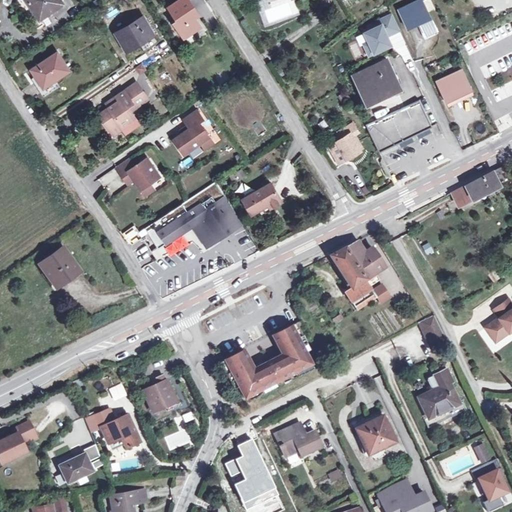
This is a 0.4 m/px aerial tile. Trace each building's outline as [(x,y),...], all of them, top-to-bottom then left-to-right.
[(26,0),(39,18),(62,3),(60,0),(26,0)] [(191,12),(195,9),(188,0),(178,0),(168,7),(177,21),(173,23),(184,38),(201,27),(195,18),(191,12)] [(422,0),(417,0),(406,5),(407,8),(422,1),(422,0)] [(430,0),(426,0),(423,2),(428,13),(435,9),(430,0)] [(407,8),(406,5),(398,9),(407,28),(420,22),(427,35),(437,30),(428,13),(423,2),(422,1),(407,8)] [(191,12),(195,18),(199,15),(195,9),(191,12)] [(381,25),(365,33),(369,42),(364,44),(369,55),(391,44),(384,31),(390,28),(392,33),(399,30),(392,14),(379,20),(381,25)] [(158,43),(143,18),(116,33),(126,50),(139,42),(144,52),(158,43)] [(31,70),(43,87),(69,69),(58,53),(31,70)] [(377,95),(378,98),(395,89),(387,72),(392,69),(387,59),(353,75),(365,100),(377,95)] [(142,63),(135,68),(139,72),(141,70),(142,71),(146,70),(142,63)] [(387,72),(395,89),(400,87),(392,69),(387,72)] [(470,90),(461,71),(438,82),(447,101),(470,90)] [(136,83),(116,96),(119,101),(109,107),(99,114),(111,131),(120,125),(121,126),(126,122),(132,113),(130,111),(147,99),(136,83)] [(377,95),(365,100),(366,103),(378,98),(377,95)] [(119,101),(116,96),(106,103),(109,107),(119,101)] [(419,99),(365,124),(378,150),(431,126),(419,99)] [(199,143),(208,137),(199,123),(203,120),(196,111),(183,119),(189,128),(173,139),(183,154),(199,143)] [(353,123),(347,127),(352,136),(358,132),(353,123)] [(120,125),(111,131),(113,134),(122,128),(121,126),(120,125)] [(352,136),(347,127),(338,132),(342,137),(329,145),(336,157),(343,153),(346,158),(360,149),(352,136)] [(213,143),(208,137),(199,143),(204,149),(213,143)] [(132,177),(140,190),(148,184),(158,177),(146,158),(133,166),(128,158),(115,167),(125,182),(132,177)] [(503,165),(493,170),(498,181),(508,176),(503,165)] [(238,179),(244,175),(242,170),(235,174),(238,179)] [(498,181),(493,170),(452,192),(458,205),(473,197),(472,194),(481,189),(482,193),(500,184),(498,181)] [(241,220),(229,202),(225,195),(216,181),(145,228),(159,248),(177,236),(176,234),(192,223),(205,243),(207,241),(209,245),(231,230),(229,228),(241,220)] [(260,189),(242,199),(251,214),(269,204),(271,207),(282,200),(272,182),(260,189)] [(148,184),(140,190),(144,196),(153,190),(148,184)] [(134,228),(126,234),(129,238),(137,233),(134,228)] [(357,240),(345,247),(365,278),(384,266),(371,247),(364,252),(357,240)] [(38,264),(54,287),(69,276),(70,278),(79,272),(62,247),(38,264)] [(329,255),(351,288),(365,279),(365,278),(345,247),(329,255)] [(386,268),(384,266),(365,278),(365,279),(370,287),(380,280),(377,275),(386,268)] [(372,290),(370,287),(365,279),(351,288),(345,291),(356,309),(376,297),(375,296),(372,290)] [(454,289),(458,296),(470,290),(467,283),(454,289)] [(381,285),(372,290),(375,296),(384,290),(381,285)] [(385,291),(376,297),(379,302),(389,297),(385,291)] [(485,326),(495,340),(511,328),(511,303),(508,298),(494,308),(499,317),(485,326)] [(332,319),(335,323),(342,318),(339,314),(332,319)] [(431,345),(434,352),(448,345),(434,317),(420,324),(429,345),(431,345)] [(293,324),(298,333),(305,329),(300,321),(293,324)] [(281,354),(269,360),(271,364),(265,367),(263,363),(253,369),(243,350),(223,360),(243,398),(273,383),(274,383),(275,383),(276,383),(277,382),(278,382),(279,381),(279,380),(280,379),(311,364),(291,325),(289,326),(271,335),(281,354)] [(446,369),(434,375),(439,386),(432,390),(418,397),(428,418),(424,419),(428,428),(466,409),(463,401),(459,403),(449,383),(452,381),(446,369)] [(439,386),(434,375),(428,378),(427,379),(432,390),(439,386)] [(163,377),(157,380),(159,383),(143,390),(153,411),(165,405),(170,403),(168,399),(173,397),(166,380),(165,381),(163,377)] [(175,401),(170,403),(165,405),(168,410),(178,406),(175,401)] [(109,410),(86,418),(91,432),(101,429),(114,423),(114,421),(109,410)] [(182,414),(184,422),(194,419),(192,411),(182,414)] [(393,441),(379,411),(363,419),(364,422),(356,426),(368,453),(393,441)] [(101,429),(106,441),(114,437),(121,439),(126,449),(138,443),(126,415),(114,421),(114,423),(101,429)] [(20,442),(35,435),(29,422),(13,429),(15,433),(0,440),(0,458),(2,457),(9,460),(27,452),(23,445),(23,444),(22,445),(20,442)] [(301,432),(304,431),(300,422),(276,433),(281,443),(279,444),(284,454),(296,449),(300,456),(321,446),(314,430),(305,434),(302,435),(301,432)] [(456,427),(445,432),(447,437),(459,431),(456,427)] [(35,435),(20,442),(22,445),(23,444),(23,445),(37,439),(35,435)] [(489,458),(483,447),(476,451),(481,462),(489,458)] [(59,465),(67,482),(92,470),(84,453),(59,465)] [(496,458),(480,466),(485,475),(478,478),(488,500),(482,502),(487,511),(503,505),(498,495),(507,491),(501,478),(505,476),(496,458)] [(111,472),(119,470),(117,462),(109,464),(111,472)] [(474,480),(485,475),(480,466),(470,471),(474,480)] [(328,474),(331,480),(340,476),(337,470),(328,474)] [(406,481),(378,494),(386,511),(428,511),(432,510),(424,493),(414,497),(406,481)] [(110,495),(113,511),(115,511),(114,511),(133,511),(132,504),(146,501),(144,489),(110,495)] [(51,498),(52,505),(54,511),(53,511),(66,511),(66,510),(64,496),(51,498)]
